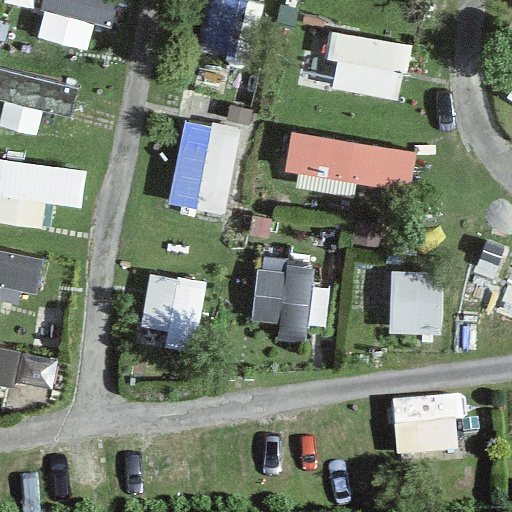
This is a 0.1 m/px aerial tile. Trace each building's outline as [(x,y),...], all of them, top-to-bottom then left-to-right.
[(116,0),(42,0),(42,3),(111,20),(116,0)] [(248,63),(261,0),(259,0),(235,0),(223,58),(248,63)] [(326,51),(406,67),(412,38),(332,22),(326,51)] [(79,85),(0,64),(0,93),(71,112),(79,85)] [(387,141),(295,121),(288,155),(380,174),(387,141)] [(210,122),(196,203),(225,208),(240,128),(210,122)] [(0,217),(51,224),(58,167),(0,160),(0,217)] [(511,243),(501,325),(511,325),(511,243)] [(0,275),(32,282),(37,253),(0,245),(0,275)] [(287,256),(276,337),(306,341),(316,260),(287,256)] [(442,267),(393,263),(387,326),(436,330),(442,267)] [(206,281),(181,277),(170,338),(195,342),(206,281)] [(0,374),(12,377),(18,348),(0,344),(0,374)] [(396,398),(396,455),(464,454),(464,397),(396,398)]
